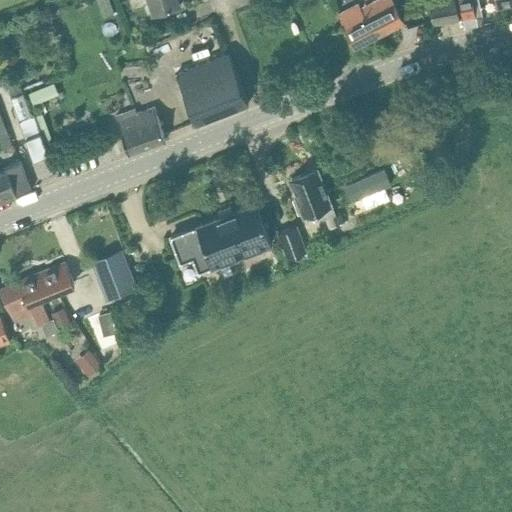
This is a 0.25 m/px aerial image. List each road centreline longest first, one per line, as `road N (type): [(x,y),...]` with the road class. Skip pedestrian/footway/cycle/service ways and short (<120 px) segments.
road 1 (secondary): [(0,219),(511,34)]
road 2 (unknown): [(262,121),(216,0)]
